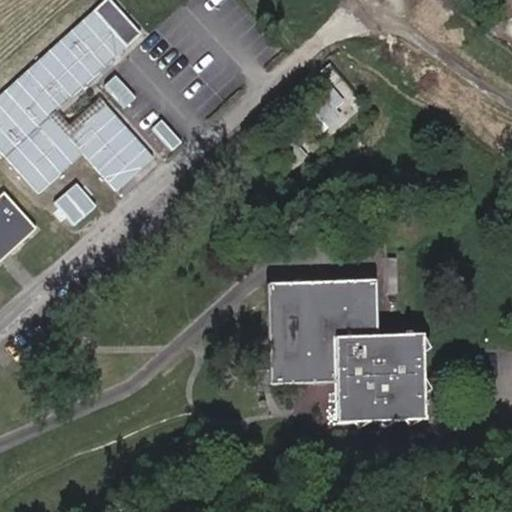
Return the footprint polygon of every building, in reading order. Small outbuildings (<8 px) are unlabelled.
[(108,1),(0,98),(0,150),(38,193),(83,153),(117,191),(152,159),(106,107),(66,142),(46,119),(139,35),(108,1)] [(352,80),(342,95),(363,108),(367,103),(359,97),(364,89),(352,80)] [(319,126),(312,138),(324,146),(332,135),(319,126)] [(96,205),(76,183),(54,203),(74,225),(96,205)] [(4,201),(0,205),(0,259),(32,231),(4,201)] [(391,244),(382,246),(383,266),(391,266),(391,244)] [(430,414),(423,332),(375,333),(373,304),(269,309),(272,379),(339,377),(342,421),(430,414)]
